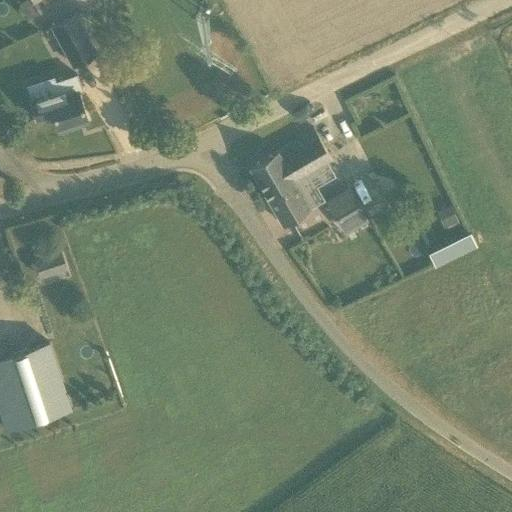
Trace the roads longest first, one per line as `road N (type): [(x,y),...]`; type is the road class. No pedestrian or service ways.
road 1 (residential): [(203,144),(328,334),(393,397),(511,476)]
road 2 (unclassified): [(203,144),(508,0)]
road 3 (unclassified): [(45,195),(203,144)]
